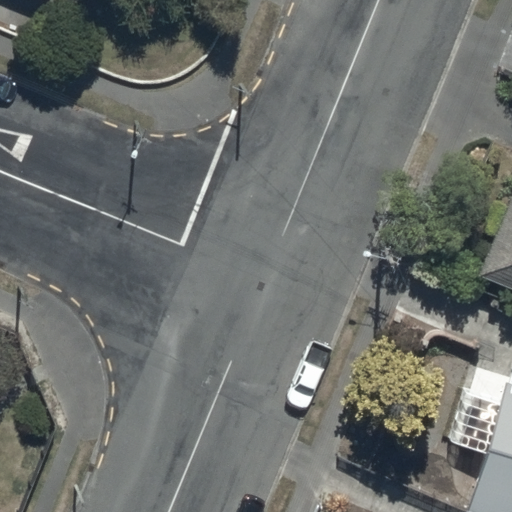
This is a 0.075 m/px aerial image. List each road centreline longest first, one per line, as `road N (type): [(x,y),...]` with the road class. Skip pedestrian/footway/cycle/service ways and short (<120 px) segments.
road 1 (tertiary): [(264,278),(378,0)]
road 2 (residential): [(0,170),(264,278)]
road 3 (tertiary): [(169,511),(264,278)]
